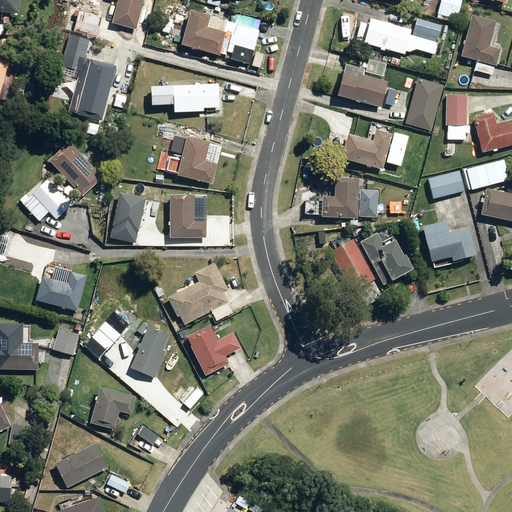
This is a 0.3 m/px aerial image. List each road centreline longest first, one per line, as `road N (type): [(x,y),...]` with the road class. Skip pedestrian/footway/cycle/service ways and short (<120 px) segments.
road 1 (residential): [(310,363),(268,263),(259,217),(312,0)]
road 2 (residential): [(164,511),(235,413),(310,363)]
road 3 (residential): [(310,363),(511,306)]
road 4 (unknown): [(252,256),(95,256)]
